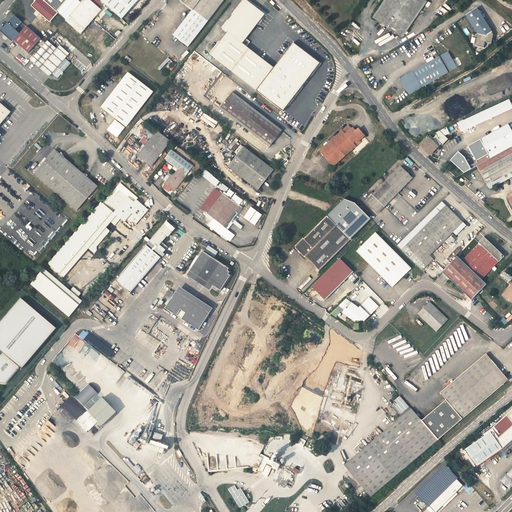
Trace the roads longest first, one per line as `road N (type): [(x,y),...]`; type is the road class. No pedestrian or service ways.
road 1 (unclassified): [(250,263),(350,335),(371,332),(428,285),(496,336),(511,330)]
road 2 (unclassified): [(63,108),(193,228),(250,263)]
road 3 (tertiary): [(353,74),(425,165),(511,236)]
road 4 (unclassified): [(353,74),(304,144),(250,263)]
road 5 (unclassified): [(212,342),(180,428),(223,511)]
road 6 (unclassified): [(511,391),(389,501)]
road 7 (unclassified): [(159,0),(63,108)]
road 8 (track): [(387,120),(511,69)]
road 9 (track): [(403,112),(511,37)]
